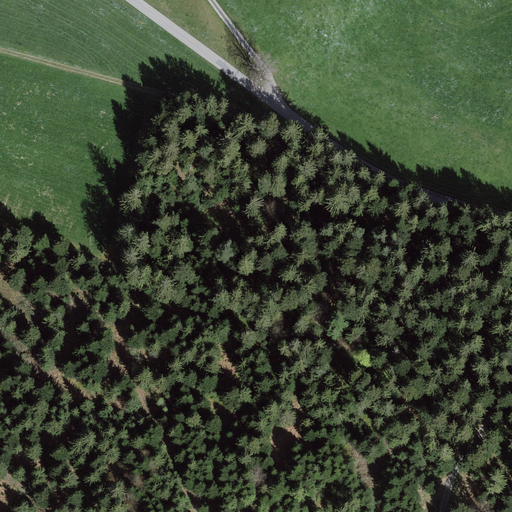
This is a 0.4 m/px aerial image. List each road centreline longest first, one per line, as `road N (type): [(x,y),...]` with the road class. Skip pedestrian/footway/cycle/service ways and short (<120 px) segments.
road 1 (unclassified): [(511,218),(360,160),(134,0)]
road 2 (track): [(0,51),(176,97),(290,114)]
road 3 (track): [(511,372),(447,484),(441,511)]
road 4 (track): [(276,103),(267,73),(213,0)]
